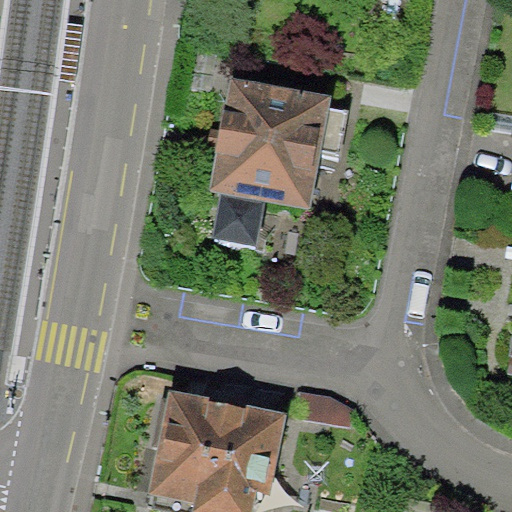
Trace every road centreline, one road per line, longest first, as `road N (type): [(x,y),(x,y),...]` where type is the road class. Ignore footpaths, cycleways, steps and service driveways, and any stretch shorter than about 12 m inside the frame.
road 1 (tertiary): [(40,495),(126,0)]
road 2 (residential): [(456,0),(380,363)]
road 3 (residential): [(380,363),(140,332)]
road 4 (residential): [(380,363),(421,428),(511,479)]
